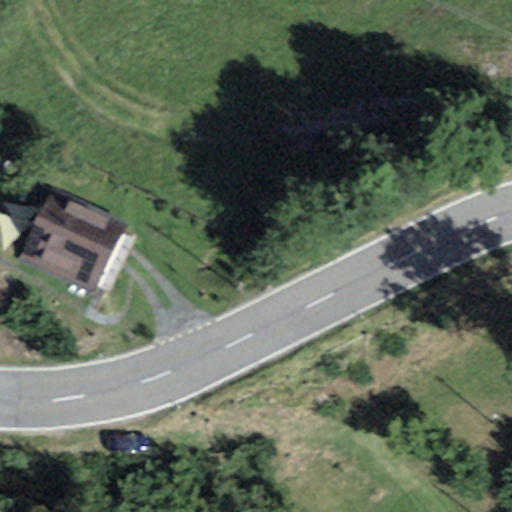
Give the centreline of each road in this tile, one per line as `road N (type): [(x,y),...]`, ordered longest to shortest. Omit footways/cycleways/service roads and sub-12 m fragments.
road 1 (secondary): [(0,401),(117,390),(206,359),(430,241),(511,213)]
road 2 (track): [(35,0),(81,81),(154,125),(207,131),(511,121)]
